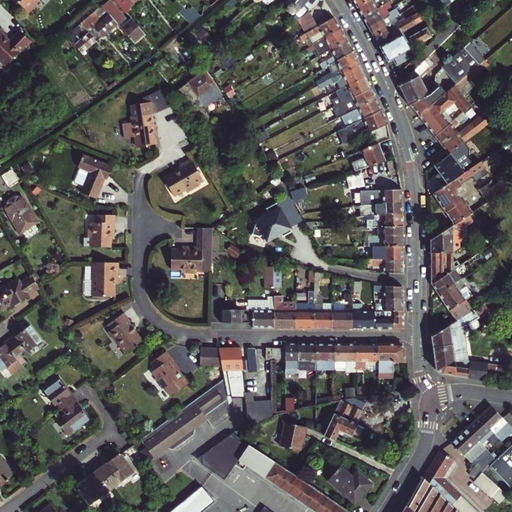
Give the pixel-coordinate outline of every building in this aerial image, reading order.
[(13,0),(30,16),(38,8),(35,4),(38,0),(42,0),(44,1),(45,0),(13,0)] [(115,0),(126,11),(138,0),(115,0)] [(177,12),(165,0),(158,0),(174,15),(177,12)] [(176,0),(172,5),(190,24),(199,15),(192,7),(186,11),(176,0)] [(285,5),(295,15),(301,9),(290,0),(285,5)] [(301,9),(295,15),(299,18),(310,10),(321,0),(289,0),(290,0),(301,9)] [(367,0),(357,6),(362,15),(387,2),(386,0),(367,0)] [(134,43),(146,34),(131,18),(126,22),(107,1),(101,6),(116,24),(134,43)] [(362,15),(368,26),(390,14),(388,11),(380,15),(379,13),(387,8),(390,6),(387,2),(362,15)] [(96,40),(116,24),(101,6),(100,5),(81,22),(96,40)] [(318,26),(310,10),(299,18),(297,19),(305,33),(318,26)] [(397,24),(401,31),(421,19),(417,12),(399,23),(397,24)] [(368,26),(374,35),(392,25),(390,21),(392,19),(391,16),(390,14),(368,26)] [(305,33),(312,45),(340,28),(334,16),(318,26),(305,33)] [(374,35),(379,45),(401,33),(401,31),(397,24),(399,23),(395,17),(392,19),(390,21),(392,25),(374,35)] [(81,22),(65,34),(82,56),(86,52),(84,50),(94,41),(97,45),(99,44),(96,40),(81,22)] [(406,40),(401,33),(379,45),(387,60),(392,58),(395,64),(397,64),(407,58),(408,56),(405,50),(431,36),(425,27),(409,36),(408,39),(406,40)] [(340,28),(312,45),(307,48),(310,52),(326,42),(330,49),(346,40),(340,28)] [(0,31),(0,60),(8,68),(32,43),(22,33),(12,44),(8,39),(9,38),(1,30),(0,31)] [(188,37),(196,47),(207,38),(204,34),(206,32),(204,30),(197,35),(195,32),(188,37)] [(312,45),(305,33),(301,36),(307,48),(312,45)] [(320,63),(323,68),(328,65),(353,51),(346,40),(330,49),(334,55),(320,63)] [(467,46),(463,47),(479,63),(485,58),(473,46),(469,49),(467,46)] [(409,103),(418,115),(477,65),(479,63),(463,47),(434,75),(432,90),(428,93),(428,94),(409,103)] [(353,51),(328,65),(331,72),(322,77),(322,78),(316,81),(318,85),(329,79),(331,78),(359,64),(353,51)] [(408,80),(398,84),(407,104),(409,103),(428,94),(428,93),(422,80),(420,75),(429,66),(432,62),(426,57),(408,75),(409,77),(408,78),(408,80)] [(337,82),(340,88),(365,76),(359,64),(331,78),(333,84),(337,82)] [(434,135),(449,123),(441,113),(454,102),(462,112),(470,105),(461,95),(457,90),(468,81),(467,80),(469,78),(470,79),(481,71),(477,65),(418,115),(434,135)] [(432,69),(429,66),(420,75),(422,80),(432,69)] [(187,83),(203,108),(222,95),(205,71),(187,83)] [(343,95),(339,97),(342,102),(370,88),(365,76),(340,88),(343,95)] [(470,79),(469,78),(467,80),(468,81),(457,90),(461,95),(474,84),(470,79)] [(330,83),(329,79),(318,85),(320,89),(330,83)] [(208,124),(212,121),(211,119),(203,108),(187,83),(179,88),(202,122),(205,120),(208,124)] [(171,104),(162,88),(141,100),(143,103),(131,105),(132,116),(130,116),(131,123),(129,123),(131,137),(135,137),(136,147),(156,144),(153,127),(157,127),(154,113),(171,104)] [(332,120),(341,116),(375,99),(370,88),(342,102),(339,97),(339,95),(330,99),(334,107),(336,111),(329,115),(332,120)] [(345,127),(380,110),(375,99),(341,116),(345,127)] [(329,100),(320,105),(323,111),(332,107),(329,100)] [(335,132),(341,145),(387,123),(380,110),(345,127),(335,132)] [(477,131),(493,119),(487,110),(471,122),(477,131)] [(454,118),(457,122),(465,116),(462,112),(454,118)] [(434,135),(441,144),(456,132),(452,127),(457,122),(454,118),(449,123),(434,135)] [(448,152),(463,141),(456,132),(441,144),(448,152)] [(354,170),(385,160),(378,143),(361,149),(365,158),(352,163),(354,170)] [(180,169),(174,172),(164,178),(174,195),(185,190),(186,193),(199,185),(198,183),(212,175),(197,148),(182,156),(186,162),(179,165),(180,169)] [(433,163),(444,155),(440,149),(429,157),(433,163)] [(447,182),(478,162),(474,156),(461,165),(460,166),(448,152),(444,155),(433,163),(433,164),(447,182)] [(81,193),(96,199),(105,175),(108,176),(112,166),(83,154),(77,167),(80,168),(74,182),(83,186),(81,193)] [(272,164),(277,174),(283,171),(278,161),(272,164)] [(441,205),(459,193),(464,190),(460,184),(483,168),(478,162),(447,182),(432,192),(441,205)] [(9,184),(20,180),(15,168),(4,173),(9,184)] [(485,184),(494,196),(500,193),(496,187),(494,188),(489,181),(485,184)] [(478,189),(487,201),(492,198),(494,196),(485,184),(478,189)] [(303,193),(301,188),(288,192),(291,197),(303,193)] [(384,202),(402,201),(402,188),(376,189),(376,191),(366,191),(366,197),(359,198),(361,205),(368,204),(384,203),(384,202)] [(441,205),(445,210),(462,199),(459,193),(441,205)] [(38,221),(23,196),(13,196),(9,198),(4,208),(19,233),(38,221)] [(453,223),(471,211),(462,199),(445,210),(453,223)] [(301,215),(293,200),(286,204),(289,209),(283,213),(289,222),(301,215)] [(402,213),(402,201),(384,202),(384,203),(368,204),(369,211),(362,211),(363,216),(385,213),(402,213)] [(292,232),(276,203),(255,224),(252,234),(260,236),(262,235),(266,242),(276,237),(282,237),(292,232)] [(476,218),(471,211),(453,223),(430,238),(430,251),(453,251),(453,241),(459,240),(459,229),(476,218)] [(385,213),(363,216),(359,216),(359,220),(366,220),(367,226),(377,226),(383,226),(402,225),(402,213),(385,213)] [(111,247),(111,240),(111,232),(115,232),(115,215),(99,214),(99,222),(90,221),(90,224),(88,224),(87,236),(91,237),(91,246),(111,247)] [(373,245),(403,245),(402,225),(383,226),(383,235),(377,235),(367,235),(367,245),(373,245)] [(479,245),(481,249),(493,241),(491,237),(479,245)] [(227,250),(237,257),(241,252),(231,245),(227,250)] [(363,253),(363,258),(402,258),(403,245),(373,245),(373,251),(367,251),(367,253),(363,253)] [(188,250),(171,249),(171,269),(181,270),(181,273),(196,273),(196,271),(201,271),(202,247),(188,246),(188,250)] [(488,247),(482,251),(486,257),(492,253),(488,247)] [(453,268),(453,261),(453,251),(430,251),(430,283),(431,283),(453,268)] [(36,284),(69,262),(67,258),(34,280),(36,284)] [(383,266),(383,272),(402,272),(402,258),(363,258),(363,263),(367,263),(367,266),(383,266)] [(114,296),(115,283),(114,277),(118,277),(118,262),(91,262),(90,280),(92,280),(92,296),(114,296)] [(273,288),(273,287),(273,267),(265,267),(265,288),(273,288)] [(438,293),(460,278),(453,268),(431,283),(438,293)] [(313,292),(313,328),(331,328),(332,310),(332,303),(318,304),(319,279),(323,279),(323,273),(314,271),(313,292)] [(34,280),(31,275),(19,282),(17,278),(0,288),(0,310),(6,307),(8,309),(16,304),(25,298),(25,297),(38,289),(36,284),(34,280)] [(465,286),(460,278),(438,293),(455,319),(472,309),(466,298),(472,294),(466,285),(465,286)] [(478,296),(482,302),(504,289),(500,282),(478,296)] [(403,298),(402,286),(374,285),(374,292),(383,292),(383,298),(403,298)] [(295,328),(313,328),(313,292),(309,292),(309,304),(295,304),(295,328)] [(252,327),(274,327),(273,297),(274,296),(270,296),(270,299),(267,299),(267,300),(247,300),(247,306),(245,306),(245,322),(252,323),(252,327)] [(274,327),(295,328),(295,304),(282,304),(282,297),(273,297),(274,327)] [(403,298),(383,298),(378,298),(378,304),(374,304),(375,311),(384,311),(403,310),(403,298)] [(376,328),(375,311),(362,311),(362,304),(353,304),(352,310),(353,328),(376,328)] [(221,322),(245,322),(245,306),(235,306),(234,309),(221,309),(221,322)] [(455,319),(430,335),(435,369),(441,373),(485,379),(487,363),(467,360),(463,325),(465,324),(478,316),(473,308),(472,309),(455,319)] [(352,310),(332,310),(331,328),(353,328),(352,310)] [(393,328),(404,328),(403,310),(384,311),(384,317),(393,317),(393,328)] [(384,311),(375,311),(376,328),(393,328),(393,317),(384,317),(384,311)] [(124,313),(109,323),(113,329),(108,332),(115,341),(116,340),(125,353),(142,341),(131,325),(132,324),(124,313)] [(29,325),(10,340),(20,352),(25,349),(27,351),(41,341),(29,325)] [(12,372),(27,362),(20,352),(10,340),(0,347),(0,367),(2,371),(8,366),(12,372)] [(316,343),(285,343),(285,348),(285,360),(285,373),(298,373),(298,369),(305,369),(316,369),(316,365),(316,343)] [(316,343),(316,365),(333,365),(333,361),(334,343),(316,343)] [(346,361),(355,361),(356,343),(334,343),(333,361),(346,361)] [(356,343),(355,361),(356,369),(365,370),(365,361),(378,361),(378,343),(356,343)] [(378,343),(378,361),(378,377),(392,377),(392,361),(405,361),(405,347),(401,343),(378,343)] [(222,366),(218,348),(200,347),(200,366),(222,366)] [(222,366),(224,376),(243,374),(240,347),(218,348),(222,366)] [(254,347),(240,347),(243,374),(256,372),(254,347)] [(272,359),(272,361),(285,360),(285,348),(272,348),(272,359)] [(166,351),(152,361),(156,368),(151,372),(156,378),(154,379),(161,389),(164,387),(170,396),(187,384),(177,370),(179,369),(166,351)] [(224,377),(140,439),(153,457),(167,448),(173,449),(194,433),(194,427),(199,424),(201,417),(228,398),(224,377)] [(64,397),(70,393),(59,379),(44,391),(54,405),(58,403),(61,408),(69,402),(64,397)] [(357,423),(372,392),(355,396),(341,399),(324,434),(335,440),(338,434),(343,436),(345,433),(352,436),(352,435),(360,439),(366,428),(357,423)] [(79,404),(74,399),(70,393),(64,397),(69,402),(73,408),(79,404)] [(294,394),(285,394),(285,412),(294,410),(294,394)] [(317,399),(316,404),(329,401),(333,400),(333,395),(317,399)] [(201,417),(199,424),(207,418),(213,428),(231,416),(228,398),(201,417)] [(252,401),(245,401),(248,424),(272,416),(272,401),(252,401)] [(89,418),(79,404),(73,408),(69,402),(61,408),(54,414),(58,419),(57,420),(68,434),(89,418)] [(507,423),(490,405),(478,416),(494,432),(496,435),(507,423)] [(494,432),(478,416),(466,428),(478,441),(481,444),(494,432)] [(284,422),(280,445),(300,450),(305,427),(284,422)] [(478,441),(466,428),(450,442),(465,457),(473,465),(479,459),(469,450),(478,441)] [(511,442),(490,464),(511,486),(511,485),(511,442)] [(250,445),(238,460),(315,511),(351,511),(296,474),(250,445)] [(452,459),(439,451),(423,477),(451,505),(455,500),(460,495),(442,477),(452,459)] [(106,463),(98,469),(114,490),(121,484),(120,482),(133,472),(120,455),(119,453),(106,463)] [(0,485),(8,480),(7,478),(13,473),(1,456),(0,456),(0,485)] [(328,480),(355,503),(371,483),(358,472),(353,478),(340,467),(328,480)] [(106,495),(114,490),(98,469),(90,474),(77,484),(78,486),(91,504),(105,493),(106,495)] [(498,488),(481,472),(473,481),(491,496),(498,488)] [(412,494),(401,511),(459,511),(451,505),(423,477),(422,476),(412,494)] [(202,485),(168,511),(200,511),(215,500),(202,485)] [(235,487),(226,500),(243,511),(245,511),(254,500),(235,487)] [(467,511),(455,500),(451,505),(459,511),(467,511)] [(239,511),(224,501),(215,511),(239,511)] [(271,511),(258,501),(249,511),(271,511)]
